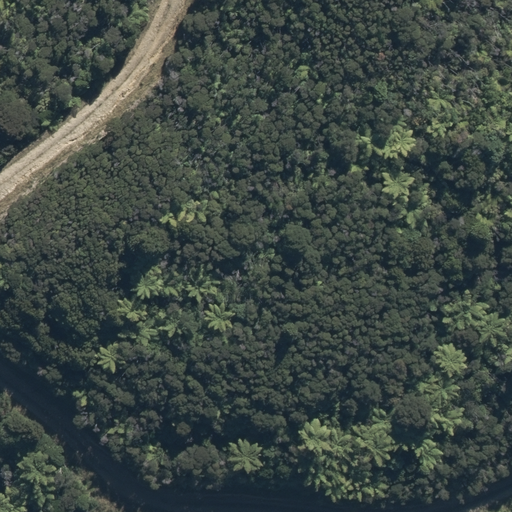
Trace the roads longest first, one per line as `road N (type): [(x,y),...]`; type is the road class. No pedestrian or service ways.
road 1 (track): [(326,511),(127,487),(0,370)]
road 2 (track): [(0,185),(118,81),(170,0)]
